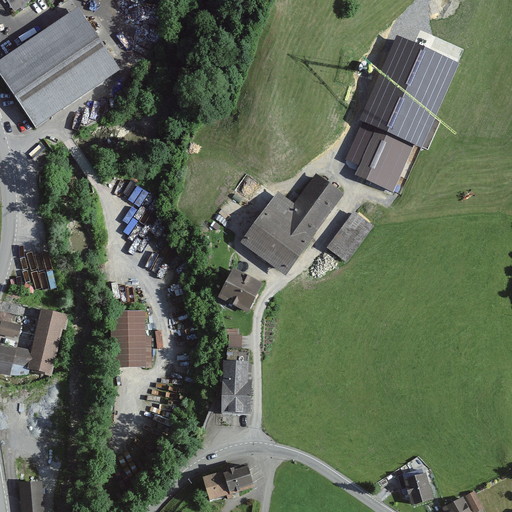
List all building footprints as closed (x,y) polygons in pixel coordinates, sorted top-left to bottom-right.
[(2,0),(14,16),(38,0),(2,0)] [(78,11),(0,62),(0,79),(34,130),(119,73),(78,11)] [(415,144),(378,128),(356,176),(393,192),(415,144)] [(293,207),(277,195),(241,244),(284,275),(343,194),(316,175),(293,207)] [(134,186),(129,202),(131,203),(125,223),(137,227),(142,212),(140,211),(147,190),(134,186)] [(372,227),(354,214),(329,250),(347,262),(372,227)] [(264,285),(233,269),(218,298),(250,314),(264,285)] [(31,354),(0,347),(0,366),(55,378),(68,316),(40,310),(31,354)] [(144,311),(118,311),(119,367),(152,367),(151,336),(144,336),(144,311)] [(22,325),(0,321),(0,335),(20,338),(22,325)] [(230,346),(244,346),(244,330),(231,330),(230,346)] [(250,361),(223,360),(222,414),(249,415),(250,361)] [(248,465),(205,477),(212,501),(255,488),(248,465)] [(434,500),(426,474),(403,481),(410,507),(434,500)] [(44,511),(42,482),(18,484),(20,511),(44,511)] [(476,493),(467,498),(473,511),(474,511),(483,508),(476,493)] [(470,511),(464,499),(445,510),(446,511),(470,511)]
